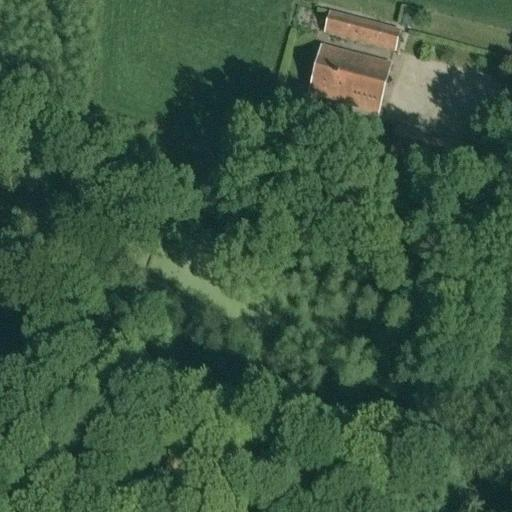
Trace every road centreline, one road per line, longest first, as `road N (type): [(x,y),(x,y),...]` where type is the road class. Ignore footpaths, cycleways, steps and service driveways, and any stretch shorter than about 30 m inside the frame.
road 1 (track): [(139,158),(322,120),(497,102),(511,92)]
road 2 (track): [(0,125),(118,140),(139,158)]
